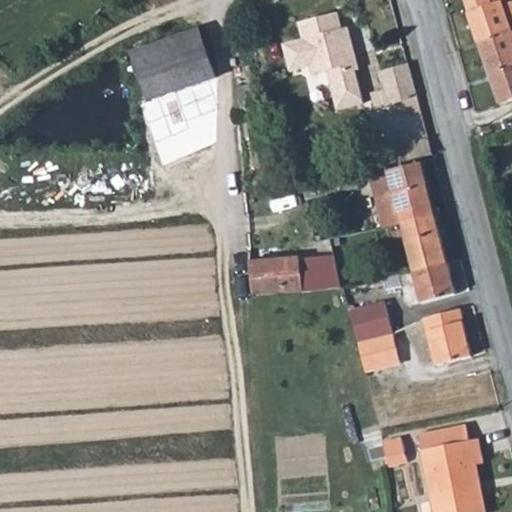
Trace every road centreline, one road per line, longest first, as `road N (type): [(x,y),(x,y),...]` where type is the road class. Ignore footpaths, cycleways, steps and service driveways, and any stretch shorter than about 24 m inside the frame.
road 1 (unclassified): [(511,375),(417,0)]
road 2 (track): [(225,164),(222,300),(246,511)]
road 3 (track): [(0,102),(104,36),(196,0)]
